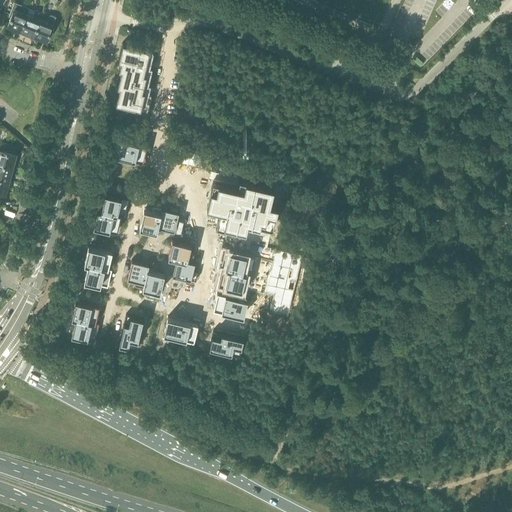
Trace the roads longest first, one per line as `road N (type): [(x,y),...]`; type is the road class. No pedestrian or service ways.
road 1 (unclassified): [(172,27),(205,19),(403,97),(508,0)]
road 2 (primary): [(299,511),(0,358)]
road 3 (unclassified): [(69,146),(46,159),(22,257),(5,281)]
road 4 (primary): [(139,511),(0,465)]
road 5 (residential): [(176,184),(209,257),(194,310)]
road 6 (residential): [(119,290),(137,202),(176,184)]
